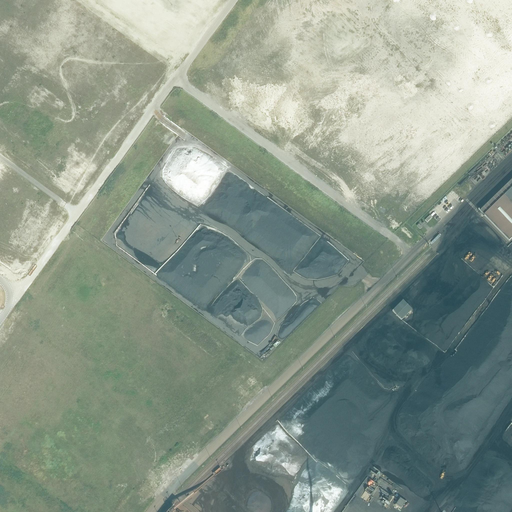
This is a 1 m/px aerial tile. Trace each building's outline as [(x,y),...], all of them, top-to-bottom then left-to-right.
[(90,63),(87,68),(100,77),(103,72),(90,63)] [(136,71),(126,86),(138,94),(148,80),(136,71)] [(75,103),(60,124),(69,130),(83,109),(75,103)] [(511,187),(484,215),(509,241),(511,237),(511,187)] [(436,214),(440,218),(450,207),(446,203),(436,214)]
